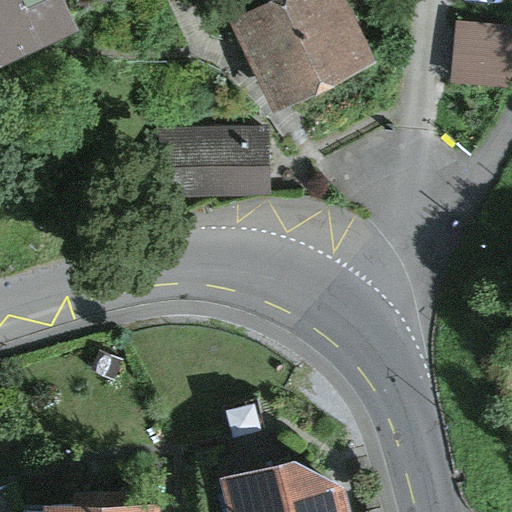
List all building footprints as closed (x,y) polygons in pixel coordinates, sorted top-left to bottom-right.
[(0,0),(0,68),(78,35),(62,0),(0,0)] [(344,0),(276,0),(231,23),(277,114),(377,64),(344,0)] [(511,42),(511,24),(458,20),(453,83),(508,88),(511,42)] [(268,196),(266,126),(161,129),(163,199),(268,196)] [(295,464),(223,482),(230,511),(348,511),(343,489),(295,464)]
